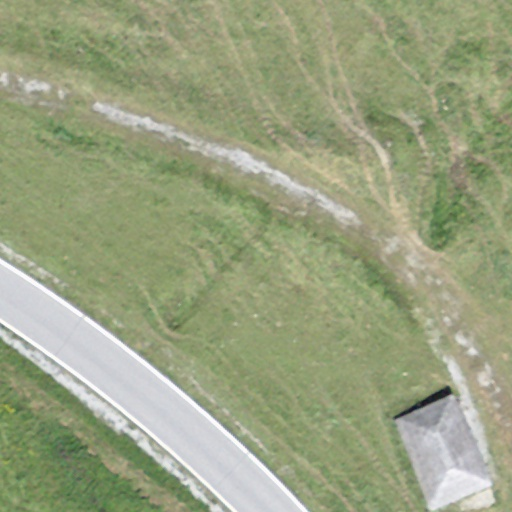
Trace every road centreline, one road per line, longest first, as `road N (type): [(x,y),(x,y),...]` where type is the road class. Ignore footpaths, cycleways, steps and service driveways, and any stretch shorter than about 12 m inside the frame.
road 1 (track): [(511,436),(429,302),(328,218),(126,121),(0,81)]
road 2 (unclassified): [(0,304),(114,384),(257,511)]
